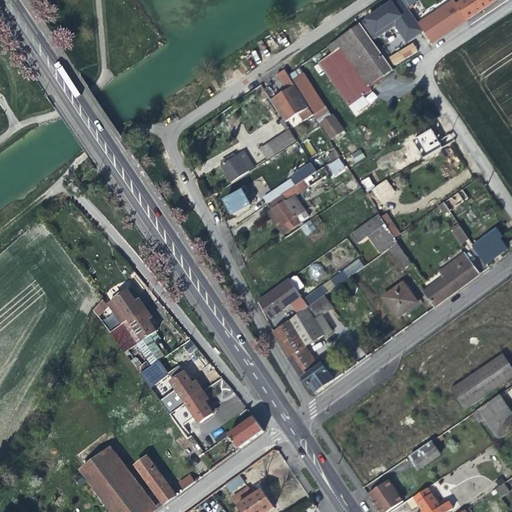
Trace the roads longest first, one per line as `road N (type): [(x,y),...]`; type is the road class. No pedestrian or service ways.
road 1 (residential): [(358,0),(171,128),(164,141),(308,410)]
road 2 (secondary): [(288,424),(6,0)]
road 3 (residential): [(511,2),(414,67),(511,209)]
road 4 (residential): [(308,410),(511,266)]
road 5 (residential): [(165,511),(288,424)]
